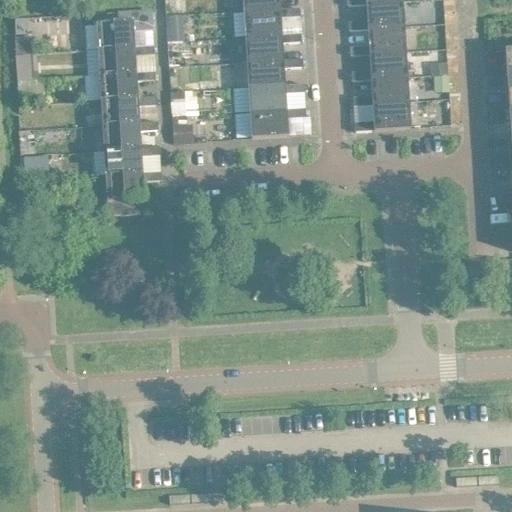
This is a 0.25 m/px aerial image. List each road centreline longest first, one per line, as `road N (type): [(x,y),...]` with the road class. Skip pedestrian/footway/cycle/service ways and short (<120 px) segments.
road 1 (tertiary): [(40,397),(412,363)]
road 2 (residential): [(412,363),(400,170)]
road 3 (residential): [(334,174),(324,0)]
road 4 (residential): [(168,183),(334,174)]
road 5 (residential): [(477,165),(467,0)]
road 6 (residential): [(0,312),(33,310),(40,397)]
